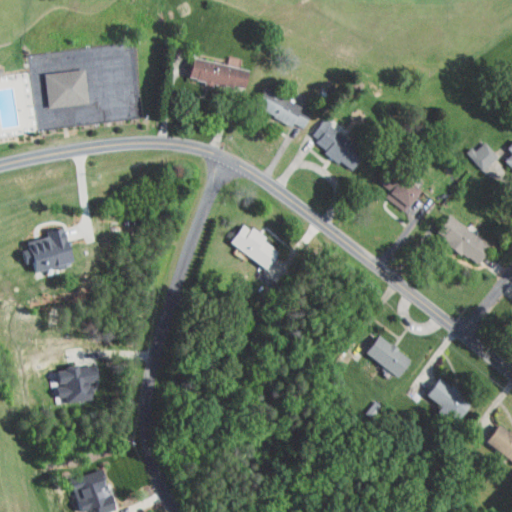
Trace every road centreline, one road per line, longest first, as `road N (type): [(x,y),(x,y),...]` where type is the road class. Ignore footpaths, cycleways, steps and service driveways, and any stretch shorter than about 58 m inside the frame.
road 1 (residential): [(511,366),(238,157),(143,138),(0,160)]
road 2 (residential): [(238,157),(165,328),(151,383),(151,440),(181,511)]
